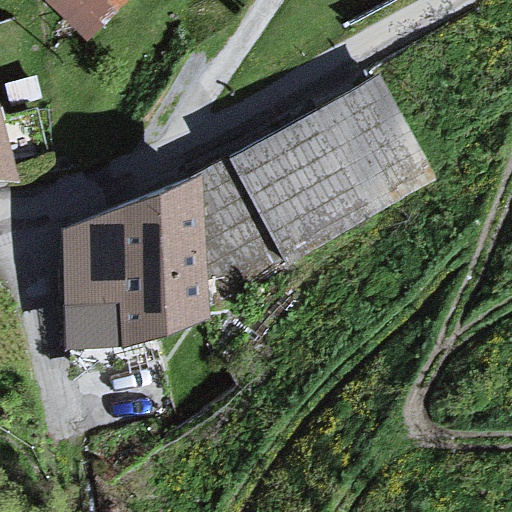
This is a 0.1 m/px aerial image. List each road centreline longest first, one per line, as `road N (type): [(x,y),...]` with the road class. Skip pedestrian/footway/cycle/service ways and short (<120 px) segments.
road 1 (residential): [(0,207),(85,191),(181,154),(451,0)]
road 2 (track): [(181,154),(180,135),(267,0)]
